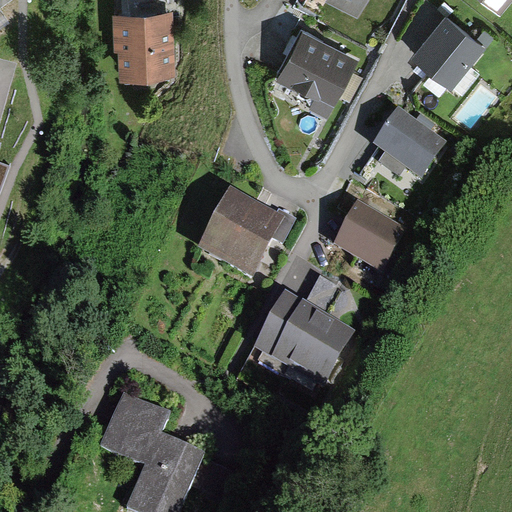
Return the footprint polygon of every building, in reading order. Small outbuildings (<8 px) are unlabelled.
[(366,0),(334,0),(360,12),(366,0)] [(172,75),(169,14),(116,16),(119,78),(172,75)] [(479,48),(444,20),(416,56),(450,83),(479,48)] [(355,62),(298,34),(273,84),(330,112),(355,62)] [(441,149),(398,122),(379,152),(422,179),(441,149)] [(271,236),(214,212),(190,268),(247,292),(271,236)] [(401,235),(358,213),(339,249),(383,272),(401,235)] [(349,337),(288,305),(262,354),(323,386),(349,337)] [(162,428),(115,408),(94,458),(139,477),(123,511),(169,511),(177,493),(222,511),(224,511),(236,486),(196,469),(198,464),(154,445),(162,428)]
